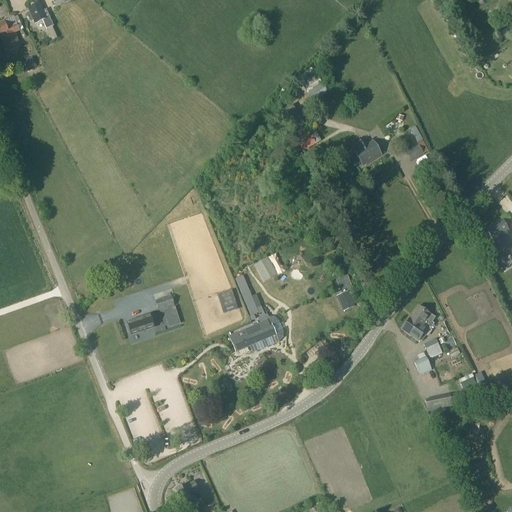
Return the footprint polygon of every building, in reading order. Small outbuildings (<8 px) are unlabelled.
[(71,1),(69,0),(43,0),(48,11),(71,1)] [(40,5),(28,10),(35,24),(46,19),(40,5)] [(461,27),(469,23),(464,13),(456,18),(461,27)] [(13,18),(3,23),(0,24),(0,38),(1,38),(7,53),(19,47),(13,34),(19,32),(13,18)] [(49,19),(44,21),(50,38),(56,36),(49,19)] [(508,25),(499,31),(503,37),(511,30),(508,25)] [(496,50),(489,58),(494,63),(502,55),(496,50)] [(31,58),(24,61),(27,70),(35,67),(31,58)] [(307,94),(313,103),(328,93),(322,85),(307,94)] [(304,127),(292,106),(281,113),(294,133),(304,127)] [(416,144),(422,140),(414,127),(409,130),(416,144)] [(314,138),(312,136),(309,138),(306,134),(295,141),(303,153),(315,145),(315,143),(318,142),(316,137),(314,138)] [(401,153),(406,154),(411,163),(422,156),(428,153),(422,143),(417,145),(418,147),(407,153),(409,145),(403,144),(401,153)] [(360,151),(355,154),(362,167),(380,156),(372,144),(367,147),(365,144),(358,149),(360,151)] [(502,221),(486,229),(495,246),(492,247),(495,253),(498,260),(505,256),(507,260),(511,257),(511,246),(510,247),(505,239),(503,240),(501,236),(503,235),(508,232),(502,221)] [(246,285),(243,277),(235,280),(238,288),(246,285)] [(351,288),(347,277),(336,282),(341,293),(351,288)] [(218,296),(222,309),(234,305),(230,292),(218,296)] [(261,308),(256,310),(249,292),(241,296),(250,318),(258,315),(263,313),(261,308)] [(347,293),(335,298),(341,312),(345,311),(344,308),(352,304),(347,293)] [(158,312),(174,307),(170,296),(154,302),(158,312)] [(128,327),(126,327),(128,334),(130,333),(131,336),(153,328),(161,326),(154,305),(135,311),(139,320),(127,324),(128,327)] [(417,308),(403,331),(414,339),(420,342),(425,336),(423,334),(427,328),(430,330),(433,325),(431,323),(433,318),(429,316),(417,308)] [(244,315),(233,320),(238,329),(249,324),(244,315)] [(260,325),(229,338),(235,352),(248,346),(252,354),(278,344),(282,339),(282,333),(277,322),(273,318),(268,318),(267,317),(258,321),(260,325)] [(435,341),(424,346),(430,360),(441,355),(435,341)] [(450,359),(456,357),(453,351),(447,353),(450,359)] [(425,359),(414,364),(419,376),(431,371),(425,359)] [(472,376),(458,382),(463,392),(476,386),(473,379),(472,378),(472,376)] [(450,396),(425,401),(428,413),(452,408),(450,396)] [(198,490),(206,487),(201,469),(192,472),(198,490)] [(186,486),(175,491),(182,505),(184,509),(185,508),(186,511),(190,511),(196,509),(194,504),(195,504),(193,500),(191,495),(197,491),(193,483),(187,486),(186,486)]
